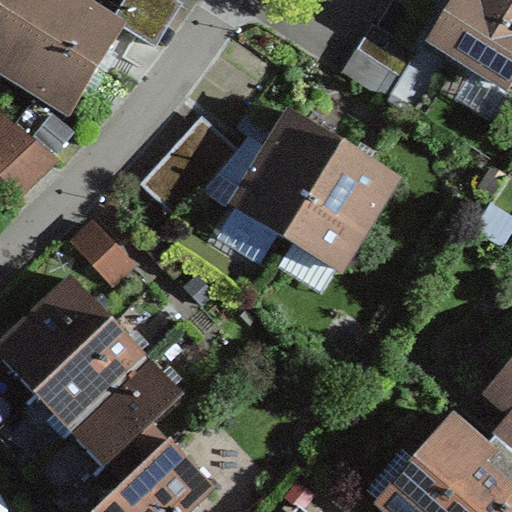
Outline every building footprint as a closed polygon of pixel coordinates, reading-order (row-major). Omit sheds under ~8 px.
[(3,0),(0,6),(0,9),(99,68),(125,25),(116,21),(81,0),(3,0)] [(169,21),(128,0),(127,0),(116,21),(125,25),(158,42),(169,21)] [(128,0),(169,21),(179,0),(128,0)] [(511,0),(484,0),(481,5),(472,0),(453,0),(430,37),(511,87),(511,0)] [(0,69),(73,112),(99,68),(0,9),(0,69)] [(373,26),(359,49),(400,73),(414,50),(373,26)] [(292,112),(234,206),(284,238),(344,144),(292,112)] [(0,121),(0,154),(18,172),(7,183),(24,199),(59,164),(8,114),(0,121)] [(203,117),(183,140),(219,172),(239,150),(203,117)] [(163,162),(200,194),(219,172),(183,140),(163,162)] [(397,177),(344,144),(284,238),(337,271),(397,177)] [(200,194),(163,162),(143,185),(179,217),(200,194)] [(98,224),(76,245),(113,285),(136,264),(98,224)] [(37,397),(114,323),(71,278),(0,345),(0,356),(22,379),(14,386),(29,403),(37,397)] [(71,432),(149,359),(114,323),(37,397),(55,415),(47,423),(63,440),(71,432)] [(149,359),(71,432),(89,451),(81,459),(98,477),(110,465),(128,483),(131,486),(176,445),(173,441),(167,447),(148,427),(183,395),(149,359)] [(511,372),(495,392),(511,406),(511,372)] [(487,447),(453,418),(416,460),(428,471),(392,511),(511,511),(511,449),(499,439),(496,436),(487,447)] [(511,449),(511,424),(499,439),(511,449)] [(188,511),(215,488),(176,445),(131,486),(128,483),(116,494),(101,493),(102,507),(96,511),(188,511)]
